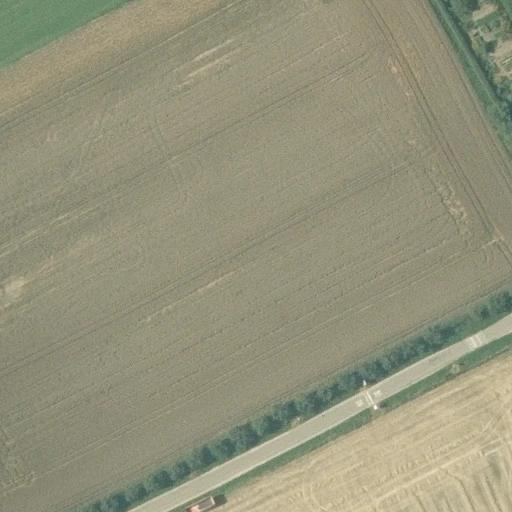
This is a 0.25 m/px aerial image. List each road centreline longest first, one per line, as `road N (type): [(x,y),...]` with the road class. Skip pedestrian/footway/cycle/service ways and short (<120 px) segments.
road 1 (unclassified): [(144,511),(369,398)]
road 2 (residential): [(369,398),(511,325)]
